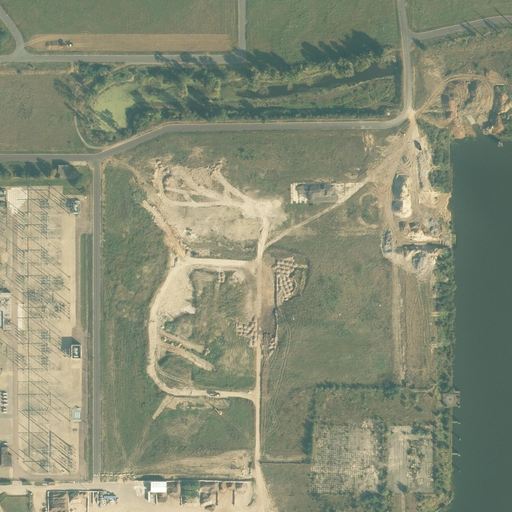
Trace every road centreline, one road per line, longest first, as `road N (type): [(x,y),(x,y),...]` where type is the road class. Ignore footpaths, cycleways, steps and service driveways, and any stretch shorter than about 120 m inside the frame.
road 1 (unclassified): [(19,58),(228,58),(240,47),(241,0)]
road 2 (unclassified): [(511,19),(407,40),(402,0)]
